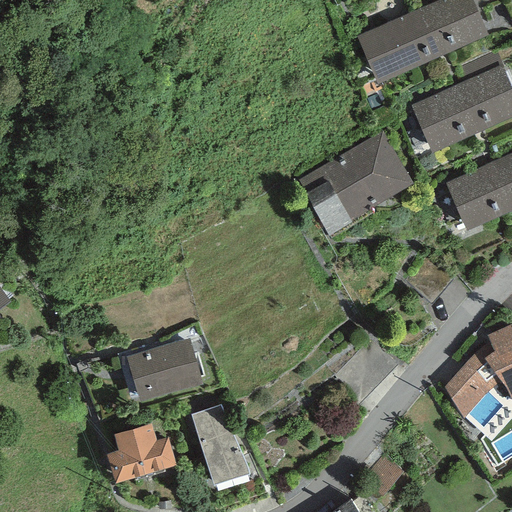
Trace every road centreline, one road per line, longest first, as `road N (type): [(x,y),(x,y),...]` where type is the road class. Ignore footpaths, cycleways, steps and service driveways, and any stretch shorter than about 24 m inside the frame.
road 1 (trunk): [(256,0),(0,243)]
road 2 (residential): [(301,511),(474,310),(511,277)]
